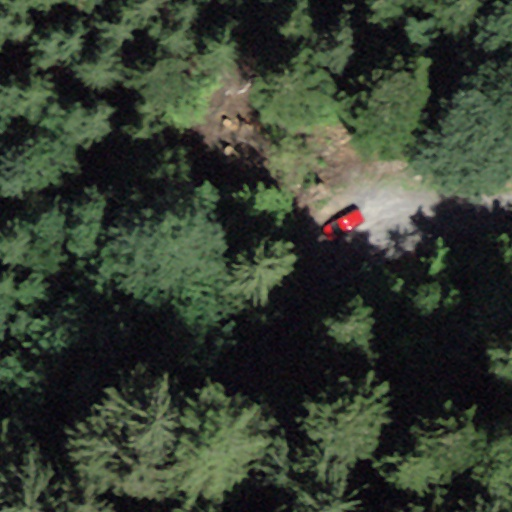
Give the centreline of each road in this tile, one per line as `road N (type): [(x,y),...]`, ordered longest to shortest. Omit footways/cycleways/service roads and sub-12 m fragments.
road 1 (unclassified): [(511,213),(415,232),(363,263),(336,320),(234,401),(167,511)]
road 2 (track): [(0,494),(208,301),(309,236),(341,233),(363,263)]
